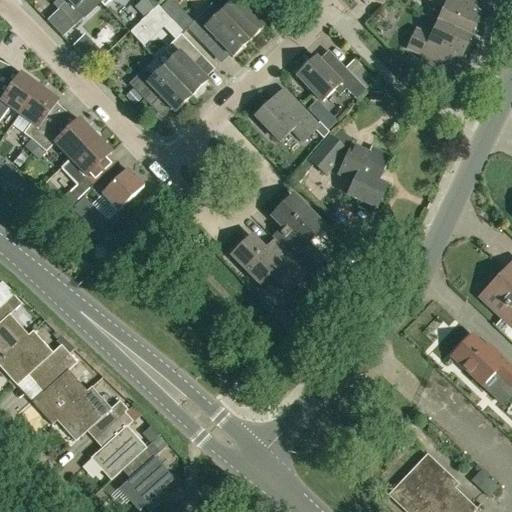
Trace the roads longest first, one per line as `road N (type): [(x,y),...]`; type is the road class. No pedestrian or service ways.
road 1 (unclassified): [(247,456),(408,294),(511,74)]
road 2 (tertiary): [(247,456),(0,244)]
road 3 (residential): [(208,121),(268,179),(221,226),(162,164)]
road 4 (residential): [(0,1),(162,164)]
road 5 (residential): [(208,121),(325,9),(317,0)]
